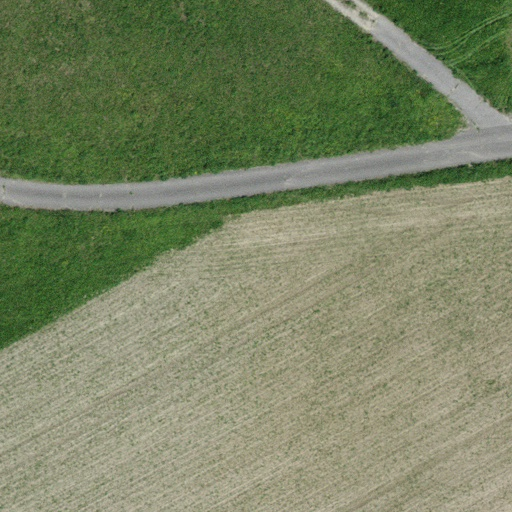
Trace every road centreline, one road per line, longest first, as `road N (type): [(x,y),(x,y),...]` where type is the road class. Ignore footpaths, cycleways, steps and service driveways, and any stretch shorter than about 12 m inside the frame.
road 1 (track): [(0,196),(61,207),(511,118)]
road 2 (track): [(360,0),(511,117)]
